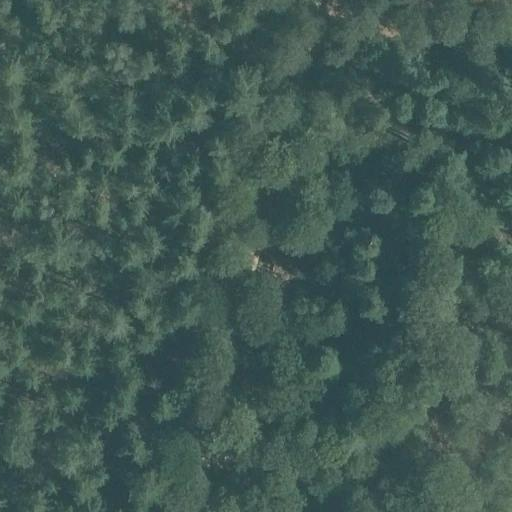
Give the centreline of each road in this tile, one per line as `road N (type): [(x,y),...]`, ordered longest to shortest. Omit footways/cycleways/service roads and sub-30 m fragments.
road 1 (track): [(194,511),(314,0)]
road 2 (track): [(300,0),(511,44)]
